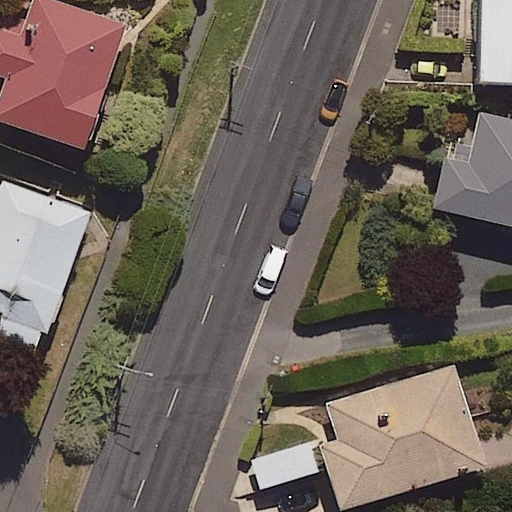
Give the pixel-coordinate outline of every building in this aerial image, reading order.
[(511,0),(481,0),(482,98),(511,98),(511,0)] [(129,35),(37,4),(30,25),(0,14),(0,83),(4,85),(0,98),(0,133),(86,163),(129,35)] [(511,125),(483,119),(471,170),(446,164),(434,222),(511,238),(511,125)] [(9,180),(0,201),(0,338),(46,356),(100,215),(9,180)] [(488,236),(460,231),(453,278),(481,283),(488,236)] [(457,367),(326,405),(338,447),(320,452),(336,511),(376,511),(490,479),(457,367)] [(319,476),(308,445),(250,466),(261,497),(319,476)]
